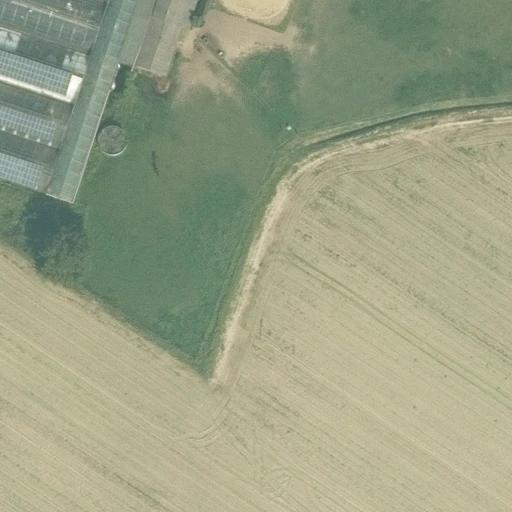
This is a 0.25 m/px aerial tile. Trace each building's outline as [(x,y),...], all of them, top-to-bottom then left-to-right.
[(106,10),(73,0),(0,0),(0,24),(91,55),(106,10)] [(109,0),(108,4),(106,10),(91,55),(89,61),(75,105),(74,109),(45,197),(72,206),(116,68),(134,13),(138,0),(109,0)] [(163,0),(138,0),(134,13),(157,20),(163,0)] [(183,0),(163,0),(157,20),(171,25),(188,30),(196,4),(183,0)] [(134,13),(116,68),(154,80),(171,25),(157,20),(134,13)] [(89,61),(0,32),(0,81),(75,105),(89,61)] [(74,109),(0,85),(0,182),(45,197),(74,109)] [(119,146),(120,142),(119,137),(117,134),(113,132),(109,131),(105,132),(101,134),(99,138),(98,142),(99,146),(101,150),(105,152),(109,153),(113,152),(117,149),(119,146)]
